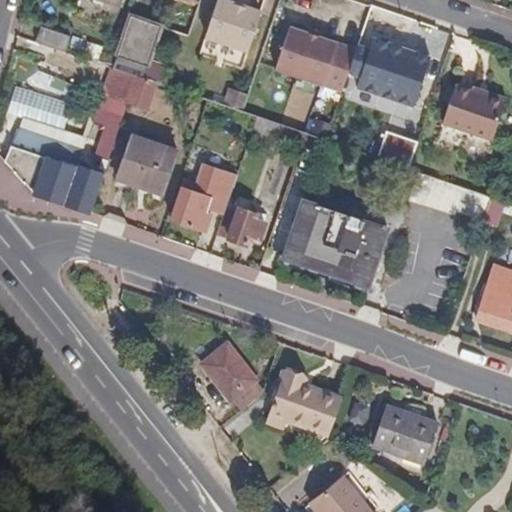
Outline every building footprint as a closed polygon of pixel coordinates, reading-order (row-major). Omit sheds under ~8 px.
[(235,4),(223,0),(221,0),(208,37),(250,52),(264,14),(250,9),(235,4)] [(250,9),(252,3),(244,0),(236,0),(235,4),(250,9)] [(122,66),(141,72),(149,75),(157,54),(167,23),(136,11),(118,64),(122,66)] [(307,32),(290,26),(275,68),(343,93),(358,51),(323,38),(307,32)] [(307,32),(323,38),(325,32),(309,26),(307,32)] [(41,30),(36,45),(67,55),(72,41),(41,30)] [(432,60),(376,40),(358,91),(415,110),(432,60)] [(109,97),(129,104),(141,72),(122,66),(109,97)] [(141,72),(129,104),(147,111),(158,80),(149,75),(141,72)] [(243,105),(246,90),(229,86),(226,101),(243,105)] [(474,92),(458,87),(445,124),(495,141),(509,99),(490,93),(489,97),(474,92)] [(489,97),(490,93),(476,88),(474,92),(489,97)] [(21,116),(4,159),(36,192),(93,212),(114,150),(106,148),(103,156),(97,155),(95,159),(80,154),(86,139),(21,116)] [(418,142),(387,131),(378,155),(409,166),(418,142)] [(169,188),(182,150),(136,134),(121,178),(141,186),(144,180),(169,188)] [(174,218),(210,230),(215,213),(210,211),(211,207),(226,212),(227,208),(239,173),(207,162),(200,182),(188,177),(174,218)] [(493,195),(421,170),(412,199),(426,204),(429,198),(485,217),(493,195)] [(494,197),(487,219),(501,224),(508,201),(494,197)] [(367,286),(387,229),(303,199),(283,256),(367,286)] [(226,212),(218,235),(247,244),(250,236),(261,238),(265,226),(255,223),(258,213),(240,206),(238,212),(227,208),(226,212)] [(478,319),(511,331),(511,270),(501,267),(493,287),(490,287),(478,319)] [(235,401),(244,411),(263,396),(265,390),(258,382),(260,380),(229,344),(203,366),(233,402),(235,401)] [(290,423),(330,436),(341,402),(304,389),(305,384),(284,377),(268,425),(287,431),(290,423)] [(423,467),(437,426),(385,408),(371,448),(423,467)] [(233,438),(251,423),(242,411),(223,426),(233,438)] [(372,511),(345,479),(315,504),(321,511),(372,511)]
